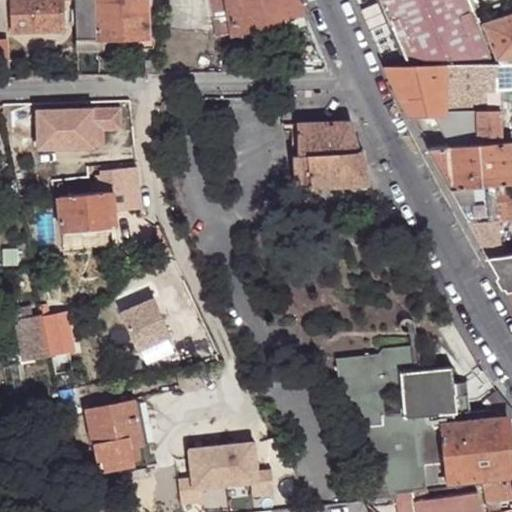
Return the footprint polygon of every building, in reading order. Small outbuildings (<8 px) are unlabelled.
[(64,30),(62,0),(11,0),(13,32),(64,30)] [(95,0),(75,0),(78,47),(97,46),(97,37),(95,0)] [(146,0),(95,0),(97,37),(147,36),(146,0)] [(210,0),(216,36),(232,32),(226,0),(210,0)] [(226,0),(232,32),(235,31),(256,24),(261,24),(301,11),(296,0),(226,0)] [(381,0),(407,60),(490,58),(469,0),(381,0)] [(291,28),(307,22),(302,11),(301,11),(261,24),(262,26),(265,38),(292,30),(291,28)] [(511,15),(485,25),(496,58),(511,57),(511,15)] [(236,34),(262,26),(261,24),(256,24),(235,31),(236,34)] [(97,37),(97,46),(97,48),(152,46),(152,36),(147,36),(97,37)] [(145,59),(145,71),(158,70),(157,58),(145,59)] [(222,58),(222,73),(244,72),(243,58),(222,58)] [(476,63),(445,64),(445,92),(456,91),(476,90),(476,63)] [(445,64),(385,66),(410,115),(434,115),(446,115),(446,110),(445,92),(445,64)] [(489,109),(470,109),(452,110),(446,110),(446,115),(434,115),(452,147),(503,143),(501,101),(501,89),(488,90),(489,109)] [(477,102),(476,90),(456,91),(457,106),(452,107),(452,110),(470,109),(477,102)] [(456,91),(445,92),(446,110),(452,110),(452,107),(457,106),(456,91)] [(33,110),(34,145),(88,144),(88,129),(116,127),(116,107),(33,110)] [(310,186),(367,183),(363,149),(357,150),(350,121),(348,121),(296,122),(297,152),(292,152),(293,185),(310,184),(310,186)] [(452,147),(429,149),(450,188),(511,182),(511,143),(511,142),(503,143),(452,147)] [(112,189),(138,186),(136,165),(101,169),(101,172),(101,180),(103,190),(112,189)] [(90,191),(103,190),(101,180),(95,181),(89,182),(89,186),(90,191)] [(58,184),(59,195),(80,193),(90,191),(89,186),(89,182),(88,181),(58,184)] [(511,182),(450,188),(469,220),(511,217),(511,182)] [(140,206),(138,186),(112,189),(114,209),(140,206)] [(114,209),(112,189),(103,190),(90,191),(80,193),(59,195),(58,194),(61,230),(116,225),(114,209)] [(511,252),(511,217),(469,220),(488,255),(511,252)] [(511,252),(488,255),(506,288),(511,287),(511,252)] [(70,311),(45,316),(53,354),(70,350),(76,349),(70,311)] [(51,355),(42,314),(16,319),(23,361),(51,355)] [(404,332),(414,332),(413,326),(412,323),(411,320),(408,317),(404,317),(400,319),(398,323),(397,327),(400,330),(404,332)] [(422,416),(468,412),(466,381),(454,384),(453,367),(420,368),(418,344),(381,347),(378,353),(335,357),(339,398),(348,398),(351,415),(354,446),(359,446),(357,433),(409,417),(422,416)] [(486,399),(494,409),(499,416),(507,416),(511,415),(511,410),(496,390),(486,399)] [(131,436),(142,434),(135,396),(133,396),(133,399),(88,407),(99,469),(117,467),(135,463),(133,446),(131,436)] [(422,416),(423,424),(440,423),(499,416),(494,409),(468,412),(422,416)] [(423,424),(422,416),(409,417),(357,433),(359,446),(363,484),(375,483),(377,498),(387,498),(389,496),(387,464),(420,461),(423,489),(446,486),(446,479),(444,461),(426,463),(423,424)] [(508,433),(507,416),(499,416),(440,423),(444,461),(446,479),(511,473),(511,468),(511,455),(508,433)] [(426,463),(444,461),(440,423),(423,424),(426,463)] [(144,444),(142,434),(131,436),(133,446),(144,444)] [(144,444),(133,446),(135,463),(146,461),(144,444)] [(135,463),(117,467),(118,472),(148,466),(146,461),(135,463)] [(412,490),(423,489),(420,461),(387,464),(389,496),(397,496),(397,492),(412,490)] [(511,495),(511,479),(482,482),(486,501),(497,499),(511,495)] [(375,483),(363,484),(365,499),(377,498),(375,483)] [(415,511),(413,498),(412,490),(397,492),(397,496),(389,496),(387,498),(391,511),(415,511)] [(477,490),(413,498),(415,511),(478,511),(483,511),(477,490)] [(489,511),(492,511),(500,510),(497,499),(486,501),(489,511)]
